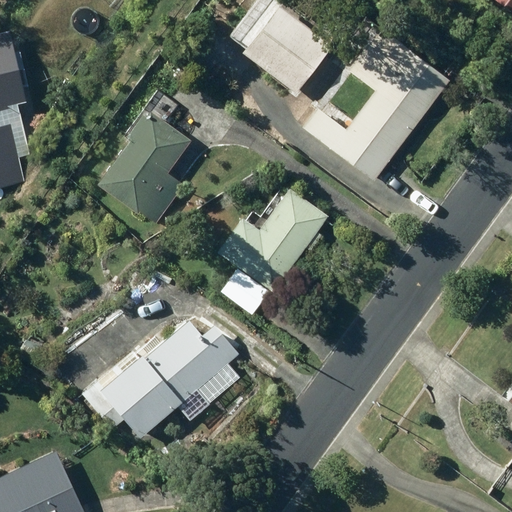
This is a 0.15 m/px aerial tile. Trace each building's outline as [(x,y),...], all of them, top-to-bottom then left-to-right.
[(511,0),(493,0),(511,14),(511,0)] [(299,90),(336,45),(285,3),(248,48),(299,90)] [(312,106),(297,126),(367,178),(377,164),(386,170),(399,152),(395,149),(446,80),(376,28),(344,71),(370,90),(341,128),(312,106)] [(6,32),(0,33),(0,187),(22,182),(4,107),(23,102),(6,32)] [(126,140),(94,184),(137,214),(139,210),(155,221),(180,185),(164,174),(187,141),(145,111),(141,116),(138,113),(121,136),(126,140)] [(319,235),(314,231),(325,217),(285,189),(256,230),(236,216),(211,251),(235,268),(218,292),(251,315),(268,290),(271,292),(302,248),(307,251),(319,235)] [(120,422),(135,439),(186,397),(198,411),(208,402),(211,405),(220,397),(206,380),(236,355),(210,324),(198,334),(186,320),(138,359),(131,350),(99,376),(104,382),(94,390),(96,392),(84,401),(109,431),(120,422)] [(63,354),(21,340),(14,359),(56,373),(63,354)] [(79,511),(52,452),(0,475),(0,511),(79,511)]
